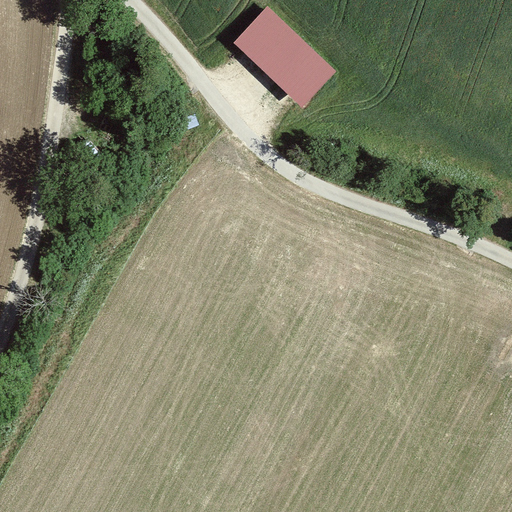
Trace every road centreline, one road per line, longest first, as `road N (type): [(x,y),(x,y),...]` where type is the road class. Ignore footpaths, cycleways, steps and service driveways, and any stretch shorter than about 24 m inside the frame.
road 1 (track): [(511,262),(323,192),(239,132),(128,0)]
road 2 (track): [(0,347),(43,193),(69,0)]
